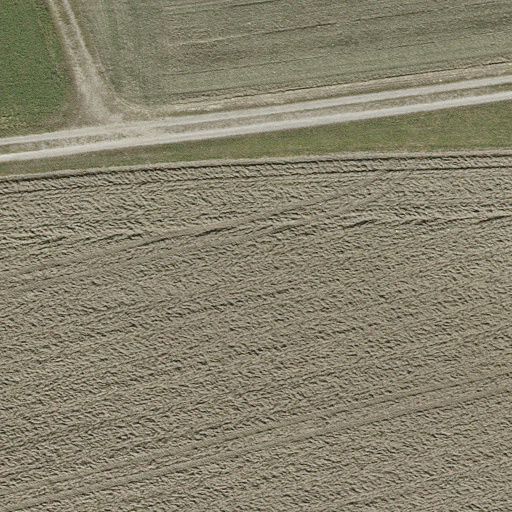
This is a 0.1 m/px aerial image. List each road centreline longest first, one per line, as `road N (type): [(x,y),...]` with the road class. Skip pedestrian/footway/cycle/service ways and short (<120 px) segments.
road 1 (track): [(0,161),(511,96)]
road 2 (track): [(142,144),(83,85),(52,0)]
